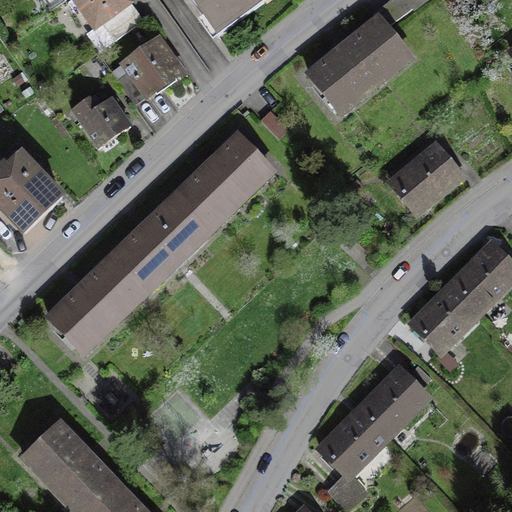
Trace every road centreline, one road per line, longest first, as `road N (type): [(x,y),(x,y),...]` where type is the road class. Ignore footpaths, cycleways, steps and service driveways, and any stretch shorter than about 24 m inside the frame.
road 1 (residential): [(0,305),(219,103),(349,0)]
road 2 (residential): [(244,511),(367,323),(511,189)]
road 3 (track): [(145,0),(219,103)]
